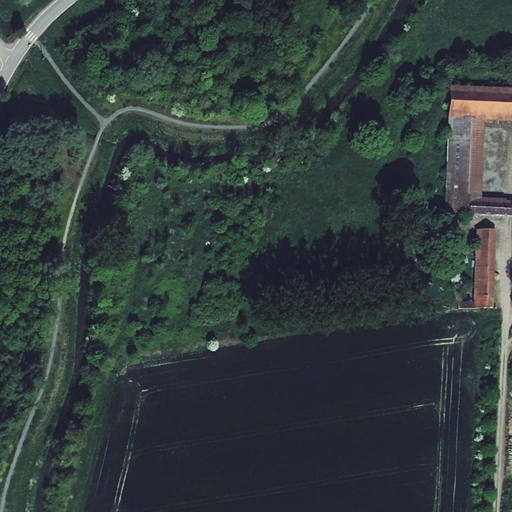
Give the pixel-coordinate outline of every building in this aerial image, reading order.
[(511,90),(450,88),(449,116),(469,117),(469,114),(482,115),(511,116),(511,90)] [(449,116),(445,213),(469,215),(468,199),(479,199),(482,115),(469,114),(469,117),(449,116)] [(506,202),(479,199),(468,199),(469,215),(505,217),(506,202)] [(438,228),(453,286),(462,284),(447,225),(438,228)] [(457,310),(492,309),(495,229),(479,229),(477,301),(457,302),(457,310)]
